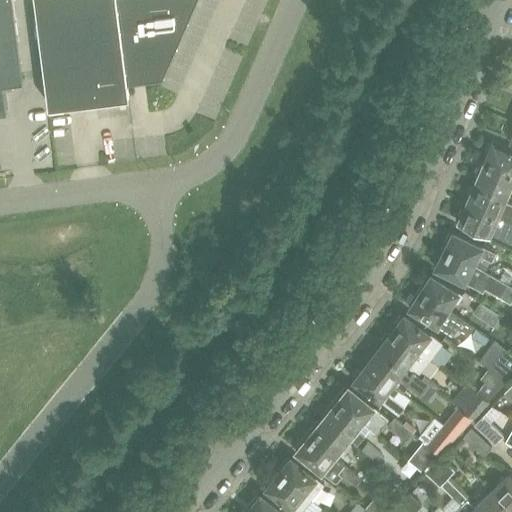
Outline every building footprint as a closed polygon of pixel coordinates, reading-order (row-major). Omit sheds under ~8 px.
[(0,0),(0,109),(6,109),(3,81),(23,78),(13,0),(0,0)] [(34,0),(45,77),(48,104),(129,94),(127,74),(143,72),(143,76),(163,73),(166,65),(163,63),(190,0),(34,0)] [(511,149),(492,141),(490,144),(489,144),(485,152),(487,153),(484,160),(511,172),(511,149)] [(511,184),(511,172),(484,160),(481,167),(479,166),(475,174),(477,175),(476,178),(507,192),(510,184),(511,184)] [(469,193),(465,202),(511,221),(511,203),(503,199),(505,196),(474,182),(473,185),(471,184),(467,193),(469,193)] [(511,240),(511,221),(465,202),(462,209),(460,208),(456,216),(458,217),(457,219),(489,233),(511,243),(511,240)] [(447,242),(444,248),(474,262),(479,253),(492,260),(496,252),(452,230),(451,233),(449,232),(445,241),(447,242)] [(511,285),(476,264),(474,262),(444,248),(441,253),(439,252),(435,261),(437,262),(436,265),(474,285),(483,290),(485,286),(510,302),(511,298),(511,285)] [(423,283),(420,289),(448,307),(453,299),(457,302),(462,293),(431,272),(429,275),(427,274),(421,282),(423,283)] [(448,307),(420,289),(416,294),(414,293),(408,301),(410,302),(409,305),(452,333),(457,325),(468,332),(473,324),(448,307)] [(480,300),(472,312),(498,327),(505,316),(480,300)] [(443,341),(434,336),(404,312),(402,314),(400,313),(394,321),(396,322),(392,328),(430,357),(443,341)] [(382,341),(380,344),(392,354),(390,357),(403,367),(405,363),(410,367),(413,367),(419,372),(430,357),(392,328),(388,332),(386,331),(380,340),(382,341)] [(407,370),(403,367),(390,357),(392,354),(380,344),(375,350),(373,348),(366,356),(368,358),(364,363),(402,392),(407,385),(421,395),(429,384),(412,371),(410,374),(406,371),(407,370)] [(511,352),(504,346),(488,367),(507,379),(511,373),(511,352)] [(352,378),(387,404),(398,413),(405,405),(393,396),(398,389),(402,392),(364,363),(361,368),(359,366),(352,375),(354,376),(352,378)] [(476,391),(478,393),(488,400),(507,379),(488,367),(480,377),(485,380),(476,391)] [(503,391),(511,399),(511,383),(503,391)] [(340,395),(336,400),(362,420),(377,433),(389,418),(378,409),(348,384),(346,387),(344,386),(338,393),(340,395)] [(470,397),(463,406),(466,409),(465,410),(474,417),(490,401),(488,400),(478,393),(474,399),(470,397)] [(325,412),(322,416),(336,427),(333,430),(346,440),(348,437),(357,444),(364,435),(355,428),(362,420),(336,400),(332,405),(330,403),(324,411),(325,412)] [(457,405),(444,422),(458,433),(472,418),(457,405)] [(476,421),(496,441),(505,433),(485,413),(476,421)] [(413,431),(403,422),(394,415),(387,425),(405,440),(413,431)] [(312,428),(307,434),(333,455),(341,446),(345,449),(350,443),(346,440),(333,430),(336,427),(322,416),(318,421),(316,419),(310,427),(312,428)] [(441,452),(458,433),(444,422),(428,442),(441,452)] [(464,434),(485,454),(493,445),(472,426),(464,434)] [(344,463),(333,455),(307,434),(303,439),(302,437),(295,445),(297,447),(296,449),(325,473),(334,480),(337,480),(342,474),(338,471),(344,463)] [(367,441),(361,448),(377,461),(383,454),(367,441)] [(372,468),(377,461),(361,448),(359,447),(353,453),(372,468)] [(282,465),(277,471),(311,498),(324,483),(290,455),(289,457),(287,456),(280,464),(282,465)] [(440,456),(433,462),(447,476),(453,469),(440,456)] [(482,511),(474,504),(447,476),(433,462),(425,471),(438,484),(441,481),(461,502),(451,511),(482,511)] [(511,472),(509,469),(491,487),(511,509),(511,472)] [(300,511),(311,498),(277,471),(274,475),(272,473),(265,481),(267,483),(265,485),(297,511),(300,511)] [(383,486),(379,491),(392,502),(396,497),(383,486)] [(511,511),(511,509),(491,487),(474,504),(482,511),(511,511)] [(251,502),(247,507),(252,511),(284,511),(260,491),(258,494),(256,492),(250,501),(251,502)] [(382,511),(392,502),(379,491),(366,506),(372,511),(382,511)] [(400,501),(411,511),(414,511),(422,504),(409,492),(400,501)]
